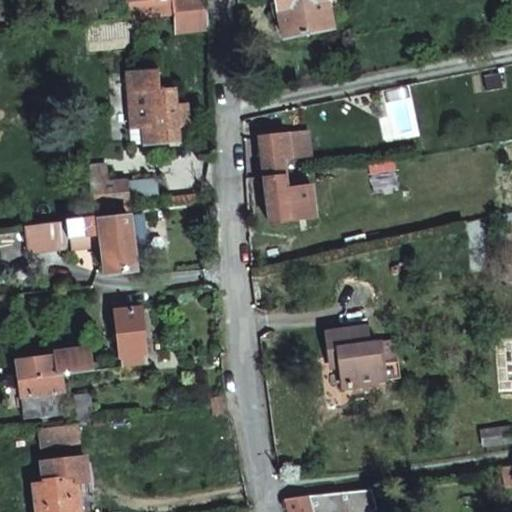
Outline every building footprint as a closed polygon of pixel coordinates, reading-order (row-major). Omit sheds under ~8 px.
[(128,0),(130,12),(131,18),(137,17),(175,12),(173,0),(128,0)] [(206,0),(185,0),(187,11),(208,9),(206,0)] [(276,0),(280,13),(283,28),(285,39),(333,28),(331,14),(329,6),(327,0),(276,0)] [(187,11),(187,13),(189,32),(208,30),(208,9),(187,11)] [(149,126),(157,126),(158,145),(178,143),(178,137),(187,136),(185,108),(177,108),(176,98),(175,93),(162,93),(160,71),(143,72),(146,97),(149,126)] [(132,97),(134,128),(149,126),(146,97),(143,72),(130,73),(132,97)] [(134,128),(135,146),(151,145),(149,126),(134,128)] [(149,126),(151,145),(158,145),(157,126),(149,126)] [(302,128),(284,131),(288,150),(305,146),(302,128)] [(258,135),(261,155),(265,183),(270,222),(291,219),(287,190),(286,184),(282,156),(289,154),(288,150),(284,131),(258,135)] [(305,146),(288,150),(289,154),(306,152),(305,146)] [(128,203),(125,182),(121,182),(111,183),(110,182),(108,164),(91,165),(98,218),(129,214),(128,203)] [(128,203),(157,200),(155,182),(155,179),(125,182),(128,203)] [(294,189),(298,218),(316,215),(312,186),(294,189)] [(287,190),(291,219),(298,218),(294,189),(287,190)] [(196,202),(195,194),(172,197),(173,205),(196,202)] [(129,214),(98,218),(101,235),(102,245),(107,286),(150,281),(144,223),(131,225),(129,214)] [(69,238),(101,235),(98,218),(67,222),(69,238)] [(102,245),(101,235),(69,238),(67,222),(26,228),(28,248),(70,243),(71,248),(102,245)] [(138,308),(115,310),(121,369),(145,366),(138,308)] [(339,357),(340,368),(344,389),(377,384),(377,379),(375,367),(385,366),(382,343),(370,344),(368,327),(327,333),(330,357),(339,357)] [(66,376),(93,372),(90,349),(54,353),(54,357),(19,362),(22,381),(39,379),(66,376)] [(332,368),(340,368),(339,357),(330,357),(332,368)] [(385,366),(375,367),(377,379),(387,377),(385,366)] [(39,379),(22,381),(24,405),(26,418),(43,417),(41,396),(39,379)] [(57,427),(73,425),(70,405),(69,398),(54,400),(57,427)] [(38,449),(80,444),(78,424),(73,425),(57,427),(35,430),(38,449)] [(511,441),(511,427),(483,431),(486,445),(511,441)] [(33,487),(35,511),(79,511),(78,491),(77,482),(86,482),(84,458),(44,462),(46,486),(33,487)] [(312,511),(308,496),(285,499),(289,511),(312,511)]
